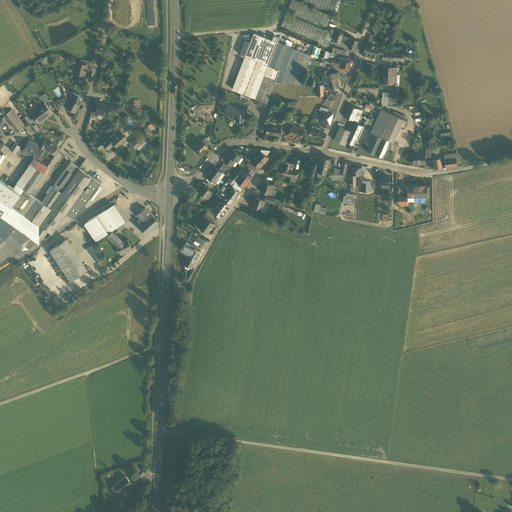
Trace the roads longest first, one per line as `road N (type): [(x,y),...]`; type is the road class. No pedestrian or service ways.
road 1 (track): [(511,480),(159,430)]
road 2 (secondary): [(156,511),(165,297)]
road 3 (residential): [(282,146),(216,232),(188,284),(165,297)]
road 4 (track): [(0,403),(162,346)]
road 5 (track): [(394,167),(392,227),(287,205)]
road 6 (residential): [(323,153),(381,0)]
road 7 (secondary): [(169,191),(174,35)]
road 8 (residential): [(464,169),(430,175),(323,153)]
road 9 (track): [(102,511),(86,372)]
road 10 (residential): [(77,131),(110,0)]
road 11 (residential): [(282,146),(224,148),(169,191)]
